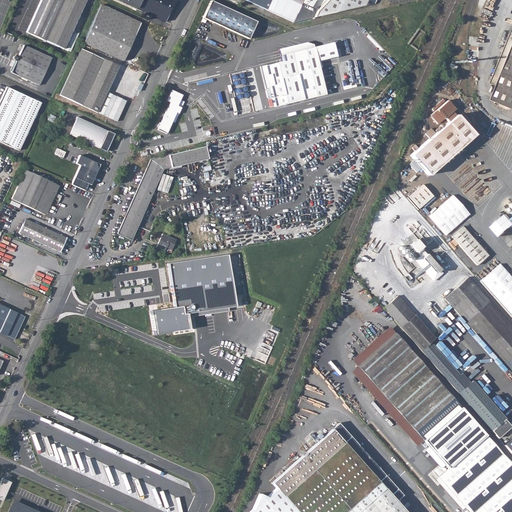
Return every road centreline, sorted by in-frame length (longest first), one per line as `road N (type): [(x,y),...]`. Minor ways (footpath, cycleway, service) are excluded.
road 1 (residential): [(0,422),(192,0)]
road 2 (unknown): [(421,466),(350,380),(345,356),(360,321),(383,318),(474,416)]
road 3 (unknown): [(511,323),(424,229),(401,219),(385,229)]
